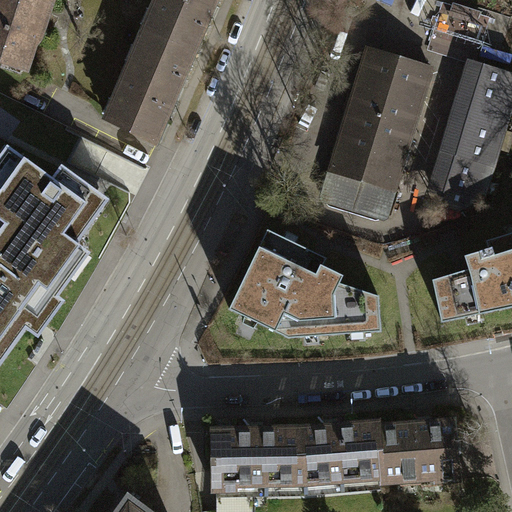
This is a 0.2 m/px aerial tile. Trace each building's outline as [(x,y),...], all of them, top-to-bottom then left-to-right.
[(0,0),(0,59),(25,68),(47,0),(0,0)] [(158,0),(147,30),(194,49),(213,0),(158,0)] [(488,5),(479,34),(503,41),(511,13),(488,5)] [(155,142),(194,49),(147,30),(108,118),(155,142)] [(387,217),(431,67),(366,48),(322,198),(387,217)] [(440,201),(480,64),(465,60),(424,197),(440,201)] [(511,93),(511,72),(480,64),(440,201),(458,208),(482,200),(511,93)] [(0,354),(26,320),(41,331),(46,323),(68,294),(61,289),(93,246),(80,236),(113,192),(108,189),(64,156),(53,171),(7,137),(0,145),(0,354)] [(381,331),(379,296),(340,284),(344,276),(323,266),(327,258),(268,230),(230,309),(289,337),(381,331)] [(469,269),(433,280),(442,322),(508,308),(511,307),(511,233),(487,241),(489,249),(465,256),(469,269)] [(454,420),(379,425),(382,474),(383,479),(434,475),(435,480),(459,478),(454,420)] [(325,427),(303,428),(304,482),(366,478),(366,474),(382,474),(379,425),(379,422),(326,423),(325,427)] [(304,482),(303,428),(213,429),(213,489),(217,489),(235,489),(235,482),(253,482),(304,482)] [(235,489),(217,489),(217,511),(252,511),(253,482),(235,482),(235,489)] [(147,511),(129,499),(118,511),(147,511)]
